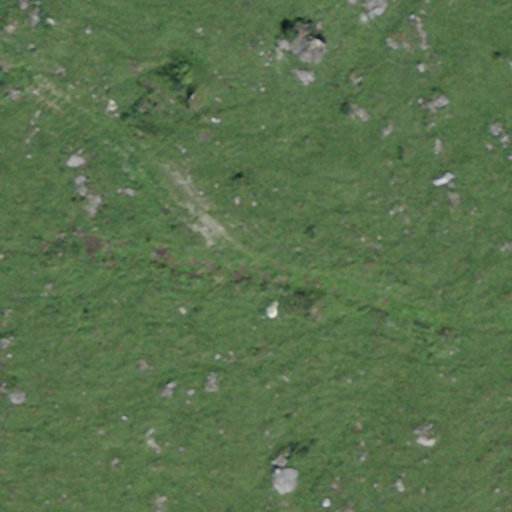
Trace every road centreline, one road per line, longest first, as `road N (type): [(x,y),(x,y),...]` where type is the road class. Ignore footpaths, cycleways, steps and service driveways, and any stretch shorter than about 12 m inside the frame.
road 1 (track): [(0,54),(244,259),(277,277),(439,314),(511,321)]
road 2 (track): [(309,511),(439,314)]
